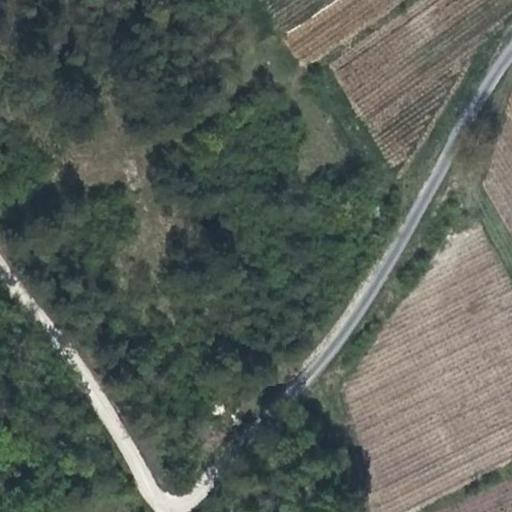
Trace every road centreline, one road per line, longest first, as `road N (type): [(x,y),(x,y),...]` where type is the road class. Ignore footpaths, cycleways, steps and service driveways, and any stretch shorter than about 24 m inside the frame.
road 1 (track): [(511,47),(338,337),(181,511)]
road 2 (unclassified): [(0,263),(164,511)]
